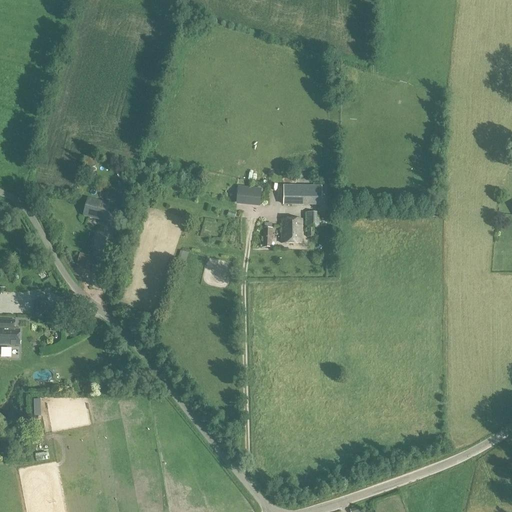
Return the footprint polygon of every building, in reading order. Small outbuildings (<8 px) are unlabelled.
[(87,167),(97,164),(94,156),(84,159),(87,167)] [(322,207),(322,187),(283,186),(283,206),(322,207)] [(239,187),(238,201),(260,203),(262,190),(239,187)] [(111,201),(125,206),(130,193),(115,188),(111,201)] [(88,199),(83,217),(105,222),(110,205),(88,199)] [(306,228),(319,229),(319,213),(307,213),(306,228)] [(281,220),(281,244),(301,244),(302,220),(281,220)] [(263,229),(262,248),(271,249),(272,229),(272,225),(265,225),(264,229),(263,229)] [(77,264),(92,268),(95,259),(80,255),(77,264)] [(35,301),(34,319),(48,320),(48,301),(35,301)] [(0,320),(0,345),(2,345),(19,346),(20,331),(15,330),(15,321),(0,320)] [(52,322),(52,331),(62,331),(62,322),(52,322)]
